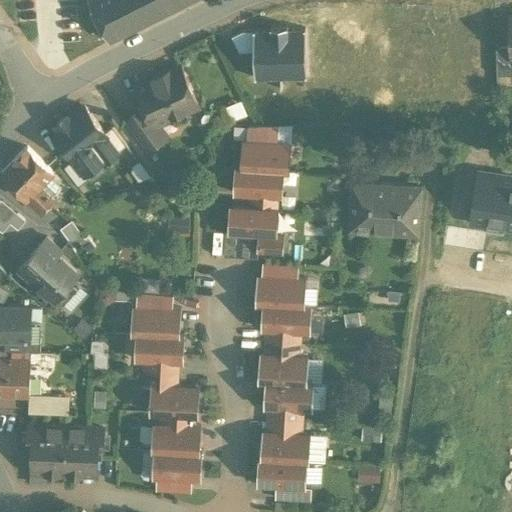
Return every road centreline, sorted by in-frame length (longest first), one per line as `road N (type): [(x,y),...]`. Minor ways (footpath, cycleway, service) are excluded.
road 1 (residential): [(229,511),(235,401),(222,329),(226,262)]
road 2 (residential): [(38,101),(228,0)]
road 3 (residential): [(10,510),(86,497),(158,511)]
